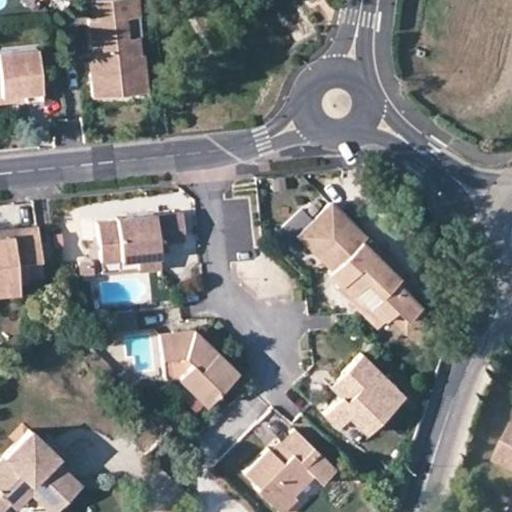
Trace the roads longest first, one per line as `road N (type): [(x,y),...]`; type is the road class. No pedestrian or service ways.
road 1 (residential): [(207,152),(217,281),(260,334),(269,364),(259,391),(199,465),(212,511)]
road 2 (tertiary): [(491,261),(488,305),(455,366),(405,511)]
road 3 (residential): [(207,152),(0,174)]
road 4 (tertiary): [(427,511),(475,367),(511,326)]
road 5 (residential): [(367,113),(494,205)]
